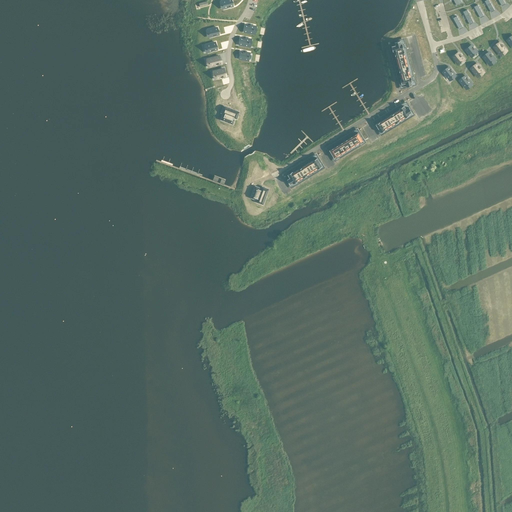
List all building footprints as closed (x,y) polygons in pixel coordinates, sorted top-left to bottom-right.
[(222,1),(221,1),(221,2),(222,2),(222,5),(222,6),(223,6),(223,8),(224,8),(228,7),(230,7),(230,6),(232,6),(232,5),(232,6),(230,0),(226,0),(222,1)] [(254,26),(250,25),(248,25),(245,25),(245,24),(245,25),(244,31),(244,32),(244,31),(253,33),(254,30),(254,29),(254,26)] [(209,36),(209,37),(209,36),(213,35),(213,36),(215,35),(216,35),(218,34),(216,28),(216,27),(207,30),(208,33),(208,34),(209,36)] [(250,39),(249,39),(245,38),(243,38),(243,37),(243,38),(241,37),(240,37),(240,38),(239,44),(248,46),(249,42),(249,43),(250,42),(249,41),(250,39)] [(208,51),(212,50),(212,51),(213,51),(213,50),(214,50),(215,50),(217,49),(215,42),(206,45),(206,44),(206,45),(207,48),(207,49),(208,51)] [(500,54),(503,52),(504,51),(505,50),(506,50),(505,49),(503,46),(502,44),(501,44),(500,42),(494,46),(494,47),(500,54)] [(393,52),(403,49),(401,43),(391,46),(393,52)] [(466,49),(471,56),(472,57),(472,56),(474,54),(475,55),(475,54),(477,52),(474,49),(475,48),(474,48),(473,47),(472,45),(471,45),(466,49)] [(394,58),(405,55),(403,49),(393,52),(394,58)] [(239,58),(248,60),(249,56),(249,57),(249,56),(249,55),(249,53),(250,53),(249,53),(245,52),(243,52),(243,51),(243,52),(241,51),(240,51),(240,52),(239,58)] [(453,56),(453,57),(458,64),(459,64),(461,62),(462,62),(462,61),(464,60),(464,59),(461,56),(462,56),(461,56),(460,54),(458,52),(459,52),(458,52),(453,56)] [(489,64),(492,62),(493,61),(494,60),(495,60),(495,59),(492,56),(491,54),(490,54),(489,52),(484,56),(483,56),(483,57),(484,57),(489,64)] [(406,61),(405,55),(394,58),(396,63),(406,61)] [(210,58),(210,59),(211,62),(211,63),(212,65),(216,64),(218,64),(219,64),(218,64),(221,63),(219,56),(210,58)] [(408,67),(406,61),(396,63),(397,69),(408,67)] [(477,75),(480,73),(481,73),(481,72),(483,71),(480,68),(480,67),(479,66),(479,65),(479,66),(477,64),(472,68),(471,68),(472,68),(477,75)] [(450,77),(451,78),(451,77),(453,75),(454,76),(455,75),(454,75),(456,73),(454,70),(454,69),(452,68),(451,66),(450,66),(445,70),(451,77),(450,77)] [(409,73),(408,67),(397,69),(399,75),(409,73)] [(215,71),(216,74),(215,75),(216,76),(216,75),(217,78),(221,77),(223,76),(225,75),(226,76),(226,75),(224,69),(215,71)] [(399,75),(400,81),(411,78),(409,73),(399,75)] [(467,86),(470,84),(471,84),(471,83),(472,82),(473,82),(470,78),(469,77),(469,76),(468,77),(467,75),(467,74),(467,75),(462,79),(461,79),(462,79),(467,86)] [(412,84),(411,78),(400,81),(402,87),(412,84)] [(402,108),(406,115),(411,112),(407,105),(402,108)] [(222,115),(221,120),(232,124),(234,119),(234,118),(237,119),(239,112),(224,106),(221,113),(223,114),(223,115),(222,115)] [(401,119),(406,115),(402,108),(396,111),(401,119)] [(396,122),(401,119),(396,111),(391,114),(396,122)] [(391,125),(396,122),(391,114),(386,117),(391,125)] [(381,120),(385,128),(391,125),(386,117),(381,120)] [(381,120),(375,124),(380,131),(385,128),(381,120)] [(238,137),(245,140),(246,136),(245,136),(248,128),(242,126),(238,137)] [(352,134),(357,142),(362,139),(357,131),(352,134)] [(352,145),(357,142),(352,134),(347,137),(352,145)] [(347,148),(352,145),(347,137),(343,140),(347,148)] [(381,142),(383,147),(392,143),(389,138),(381,142)] [(343,151),(347,148),(343,140),(338,143),(343,151)] [(360,146),(364,156),(378,150),(377,148),(381,146),(379,142),(372,145),(371,142),(360,146)] [(338,154),(343,151),(338,143),(333,146),(338,154)] [(333,157),(338,154),(333,146),(328,149),(333,157)] [(318,159),(313,162),(318,170),(322,167),(318,159)] [(313,162),(308,165),(313,173),(318,170),(313,162)] [(308,165),(303,168),(308,176),(313,173),(308,165)] [(303,168),(298,171),(303,179),(308,176),(303,168)] [(298,171),(293,174),(298,182),(303,179),(298,171)] [(293,174),(289,177),(294,184),(298,182),(293,174)] [(255,186),(251,198),(255,199),(256,199),(257,199),(256,202),(263,204),(269,189),(262,186),(261,189),(260,188),(255,186)]
